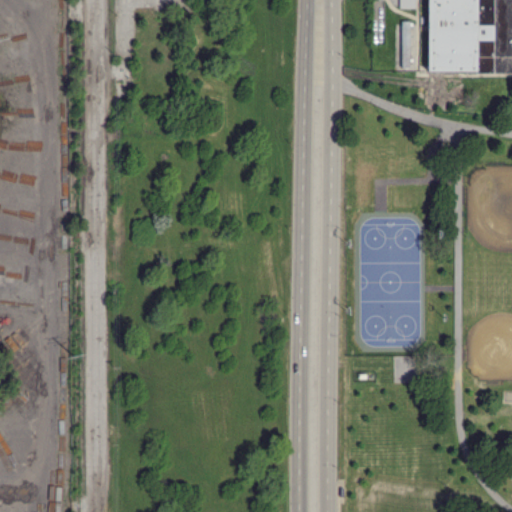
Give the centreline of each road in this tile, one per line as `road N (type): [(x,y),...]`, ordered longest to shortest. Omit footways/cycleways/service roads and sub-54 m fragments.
road 1 (residential): [(94,0),(91,511)]
road 2 (secondary): [(319,60),(314,511)]
